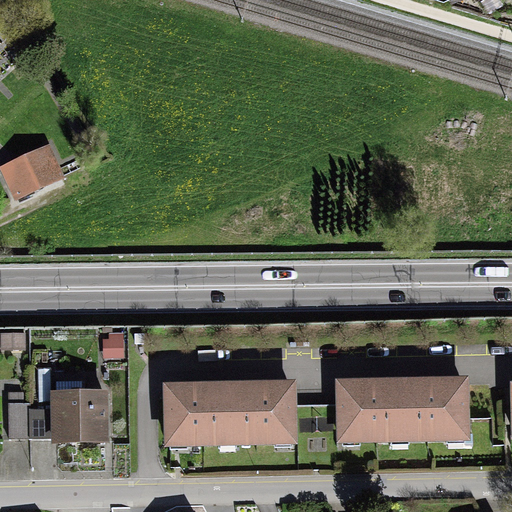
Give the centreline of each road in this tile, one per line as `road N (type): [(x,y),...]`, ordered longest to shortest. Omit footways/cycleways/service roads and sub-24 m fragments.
road 1 (trunk): [(0,290),(511,284)]
road 2 (residential): [(511,487),(78,498)]
road 3 (residential): [(394,0),(511,35)]
